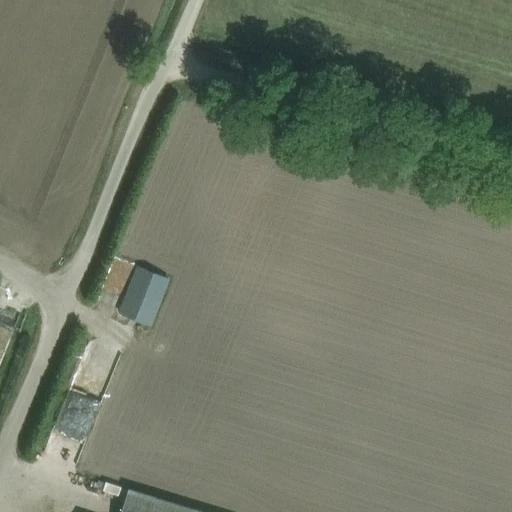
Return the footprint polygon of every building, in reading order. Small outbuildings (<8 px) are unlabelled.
[(120,312),(150,325),(168,279),(138,267),(120,312)] [(79,436),(97,441),(104,418),(86,413),(79,436)] [(49,451),(72,459),(70,467),(84,471),(93,444),(69,437),(69,436),(56,432),(49,451)] [(38,476),(34,486),(55,494),(59,483),(38,476)] [(204,511),(129,489),(122,511),(204,511)]
